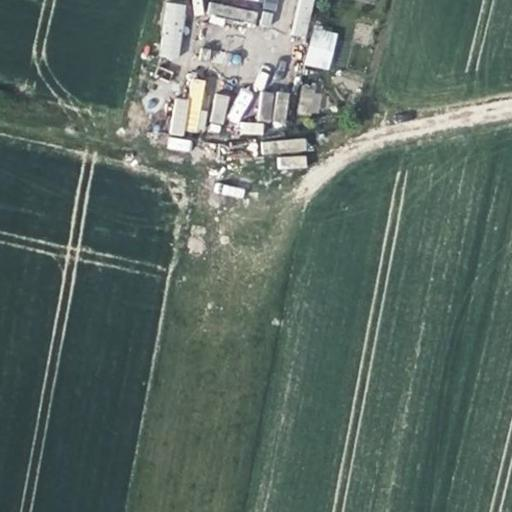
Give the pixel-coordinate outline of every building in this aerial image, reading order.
[(298,0),(290,33),(304,37),(314,0),(298,0)] [(181,57),(181,4),(165,3),(164,57),(181,57)] [(303,64),(328,71),(338,33),(313,27),(303,64)] [(299,89),(298,114),(320,114),(321,90),(299,89)] [(285,124),(288,94),(261,91),(258,121),(285,124)] [(169,133),(182,135),(189,101),(176,99),(169,133)]
